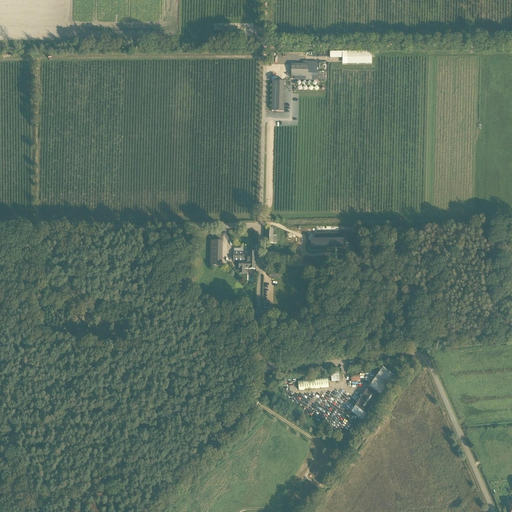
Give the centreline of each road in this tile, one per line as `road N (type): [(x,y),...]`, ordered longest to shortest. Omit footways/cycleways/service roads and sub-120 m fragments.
road 1 (unclassified): [(493,511),(424,358),(257,369),(260,226),(0,228)]
road 2 (track): [(0,50),(256,46),(256,32),(265,32)]
road 3 (track): [(511,45),(265,46)]
road 4 (track): [(260,226),(265,46)]
road 5 (track): [(250,400),(150,511)]
